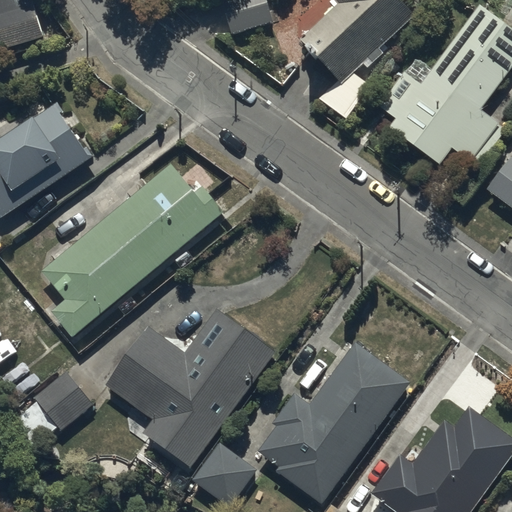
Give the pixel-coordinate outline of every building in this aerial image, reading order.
[(0,0),(0,48),(43,36),(32,0),(0,0)] [(221,0),(231,34),(273,22),(266,0),(221,0)] [(402,0),(334,0),(338,4),(300,40),(337,79),(318,98),(347,117),(370,84),(353,72),(362,64),(368,69),(384,53),(380,48),(414,15),(402,0)] [(395,117),(388,126),(439,164),(451,149),(476,167),(505,128),(481,110),(511,68),(511,29),(479,5),(421,85),(402,72),(379,105),(395,117)] [(0,216),(1,218),(90,157),(55,106),(37,118),(36,116),(0,140),(0,216)] [(511,157),(487,189),(511,207),(511,157)] [(172,163),(41,271),(65,300),(50,312),(72,338),(223,213),(201,186),(195,191),(172,163)] [(185,353),(148,326),(107,384),(154,418),(144,433),(192,467),(274,351),(216,309),(185,353)] [(323,505),(411,382),(355,341),(310,404),(294,393),(272,424),(276,427),(258,453),(279,468),(276,472),(323,505)] [(68,371),(35,395),(62,431),(95,407),(68,371)] [(470,511),(511,453),(511,437),(468,407),(454,427),(445,420),(414,464),(400,454),(372,494),(396,511),(470,511)] [(258,470),(220,443),(194,480),(232,507),(258,470)]
